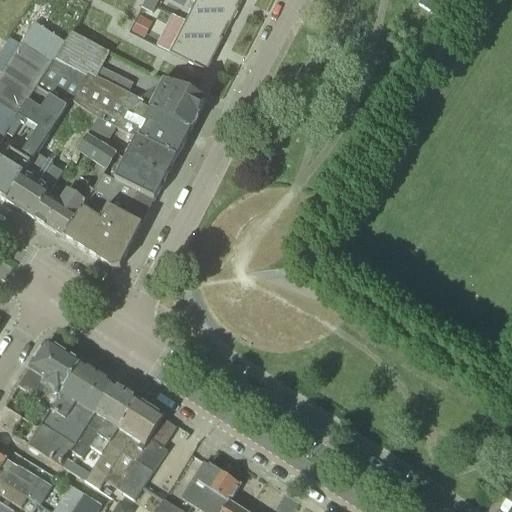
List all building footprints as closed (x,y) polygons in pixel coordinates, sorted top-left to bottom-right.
[(152,15),(160,1),(158,0),(146,0),(142,9),(152,15)] [(230,28),(238,11),(217,0),(196,0),(185,23),(223,42),(223,41),(221,40),(228,27),(230,28)] [(217,0),(238,11),(239,10),(237,9),(241,0),(217,0)] [(440,0),(422,0),(418,7),(432,16),(442,1),(440,0)] [(134,34),(145,38),(151,23),(139,19),(134,34)] [(214,55),(220,42),(222,43),(223,42),(185,23),(169,54),(206,73),(215,56),(214,55)] [(0,146),(6,136),(27,103),(32,96),(35,91),(64,45),(34,26),(6,70),(0,80),(0,146)] [(149,108),(142,103),(140,101),(138,101),(128,95),(97,79),(102,70),(104,66),(110,55),(97,49),(71,35),(64,45),(35,91),(66,110),(71,103),(97,120),(115,129),(131,137),(176,160),(190,132),(154,114),(149,108)] [(133,86),(102,70),(97,79),(128,95),(131,91),(133,86)] [(205,102),(194,97),(163,81),(149,108),(154,114),(190,132),(205,102)] [(0,200),(6,204),(36,156),(66,110),(35,91),(32,96),(38,99),(41,98),(47,102),(40,112),(27,103),(6,136),(12,139),(20,126),(23,129),(27,124),(38,131),(35,135),(31,132),(26,141),(30,143),(20,158),(10,152),(2,163),(0,161),(0,200)] [(103,149),(115,129),(97,120),(87,136),(103,149)] [(117,158),(103,149),(87,136),(77,152),(108,172),(117,158)] [(165,182),(176,160),(131,137),(129,142),(134,144),(126,161),(125,163),(165,182)] [(63,176),(52,168),(53,167),(36,156),(6,204),(33,221),(48,199),(63,176)] [(115,183),(137,194),(154,203),(165,182),(125,163),(126,161),(120,159),(118,165),(122,168),(115,183)] [(154,203),(137,194),(115,183),(104,177),(94,193),(63,241),(117,275),(142,228),(154,203)] [(48,199),(33,221),(63,241),(94,193),(79,185),(72,195),(68,193),(59,206),(48,199)] [(49,416),(62,396),(81,366),(50,346),(44,347),(18,388),(42,403),(39,410),(49,416)] [(62,396),(49,416),(40,429),(40,430),(29,447),(61,469),(67,461),(71,454),(113,386),(81,366),(62,396)] [(113,386),(71,454),(82,461),(90,449),(103,457),(138,402),(113,386)] [(91,476),(86,484),(99,492),(104,484),(134,504),(167,454),(150,442),(165,419),(138,402),(103,457),(91,476)] [(0,416),(0,429),(29,447),(40,430),(5,409),(0,416)] [(45,486),(5,461),(0,457),(0,481),(7,485),(28,499),(35,503),(45,486)] [(86,484),(91,476),(67,461),(61,469),(86,485),(86,484)] [(182,502),(197,511),(223,511),(228,505),(240,487),(205,464),(182,501),(182,502)] [(511,511),(511,471),(496,497),(497,498),(509,479),(511,481),(511,511)] [(7,485),(0,481),(0,496),(21,510),(27,500),(28,499),(7,485)] [(178,511),(163,502),(157,511),(178,511)] [(132,511),(134,511),(121,503),(116,511),(132,511)]
